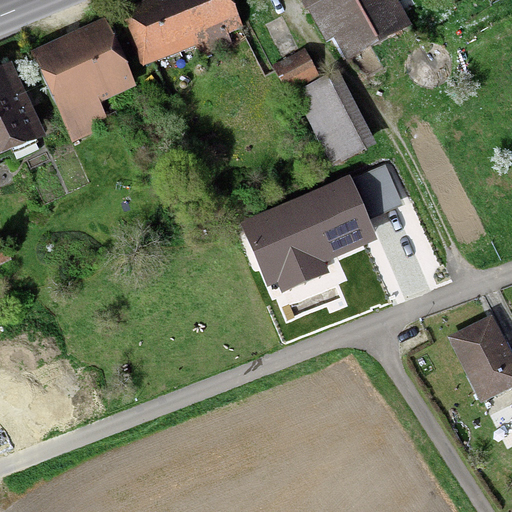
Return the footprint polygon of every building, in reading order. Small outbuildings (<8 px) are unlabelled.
[(141,56),(193,35),(201,55),(230,44),(226,35),(241,29),(228,0),(180,0),(127,22),(141,56)] [(303,0),(307,5),(306,6),(306,7),(308,7),(327,41),(336,36),(348,59),(407,25),(393,0),(303,0)] [(73,142),(96,131),(92,123),(104,118),(93,94),(123,80),(102,34),(37,65),(73,142)] [(287,92),(317,77),(305,52),(275,68),(287,92)] [(0,149),(34,134),(8,78),(0,81),(0,149)] [(337,163),(364,149),(329,81),(302,95),(337,163)] [(384,174),(250,232),(270,279),(282,274),(287,286),(317,273),(312,261),(364,239),(357,221),(396,203),(384,174)] [(453,341),(483,400),(511,385),(511,366),(490,322),(453,341)]
